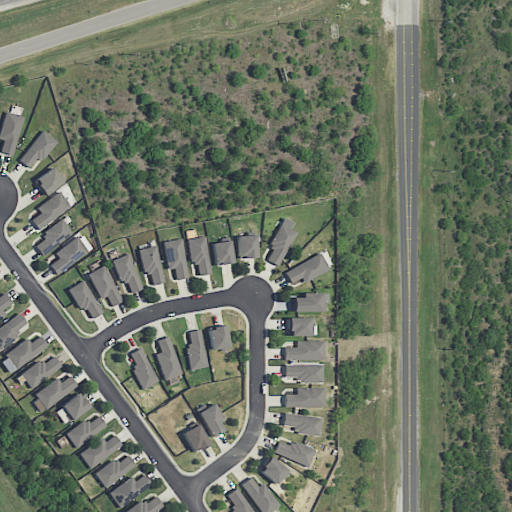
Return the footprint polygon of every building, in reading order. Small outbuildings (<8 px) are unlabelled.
[(0,150),(0,151),(12,155),(22,116),(4,111),(0,128),(0,139),(3,140),(0,150)] [(55,140),(42,130),(18,160),(31,170),(55,140)] [(63,182),(52,167),(33,180),(44,195),(63,182)] [(70,209),(60,191),(35,206),(40,213),(31,219),(36,228),(70,209)] [(288,229),(292,222),(282,217),(267,245),(272,248),(266,259),(277,265),(295,232),(288,229)] [(72,234),(62,218),(41,232),(45,238),(35,245),(41,255),(72,234)] [(92,247),(81,233),(54,253),(58,258),(48,265),(56,275),(92,247)] [(237,258),(256,257),(255,235),(236,235),(237,258)] [(198,275),(211,273),(204,236),(186,239),(190,264),(196,262),(198,275)] [(167,269),(173,268),(175,279),(187,277),(181,238),(162,241),(167,269)] [(211,242),(213,264),(231,263),(229,240),(211,242)] [(143,273),(149,272),(152,284),(164,282),(155,245),(137,249),(143,273)] [(142,288),(127,253),(112,259),(127,294),(142,288)] [(327,270),(320,253),(283,270),(289,283),(301,278),(302,281),(327,270)] [(106,296),(111,306),(122,300),(103,265),(86,274),(100,299),(106,296)] [(78,311),(85,307),(91,318),(100,313),(84,279),(67,287),(78,311)] [(292,311),(326,311),(326,292),(300,292),(300,297),(292,297),(292,311)] [(0,319),(6,315),(1,309),(11,303),(4,293),(0,295),(0,319)] [(0,346),(29,327),(19,312),(0,325),(0,346)] [(314,335),(313,317),(287,317),(287,336),(314,335)] [(210,350),(228,348),(226,326),(208,327),(210,350)] [(190,345),(185,346),(190,370),(208,366),(200,329),(187,332),(190,345)] [(47,346),(39,335),(30,342),(26,337),(3,354),(14,369),(47,346)] [(156,340),(160,352),(154,354),(164,380),(182,373),(168,336),(156,340)] [(323,340),(295,340),(295,347),(283,347),(283,359),(323,360),(323,340)] [(159,381),(140,347),(129,353),(136,366),(131,368),(143,390),(159,381)] [(42,363),(39,359),(19,373),(29,388),(61,366),(53,355),(42,363)] [(321,364),(283,364),(283,376),(297,376),(297,382),(321,382),(321,364)] [(31,395),(41,410),(76,386),(69,375),(59,382),(56,377),(31,395)] [(284,407),(324,406),(323,387),(295,388),(295,394),(283,394),(284,407)] [(63,424),(88,407),(78,392),(53,410),(63,424)] [(208,437),(224,430),(213,404),(197,411),(208,437)] [(282,425),(294,426),(294,433),(319,435),(321,416),(283,413),(282,425)] [(63,433),(74,447),(105,426),(97,415),(86,423),(84,419),(63,433)] [(181,432),(192,452),(208,443),(197,423),(181,432)] [(100,436),(77,453),(88,468),(120,445),(113,434),(103,441),(100,436)] [(315,450),(292,440),(289,445),(277,440),(272,452),(308,467),(315,450)] [(116,463),(112,458),(92,473),(103,487),(134,465),(126,455),(116,463)] [(258,469),(275,484),(287,470),(270,455),(258,469)] [(107,492),(117,508),(150,485),(143,474),(133,481),(129,476),(107,492)] [(262,482),(257,486),(250,476),(240,484),(260,511),(269,511),(279,505),(262,482)] [(226,495),(234,505),(229,509),(231,511),(253,511),(236,487),(226,495)] [(140,499),(121,511),(154,511),(162,507),(154,496),(143,503),(140,499)]
